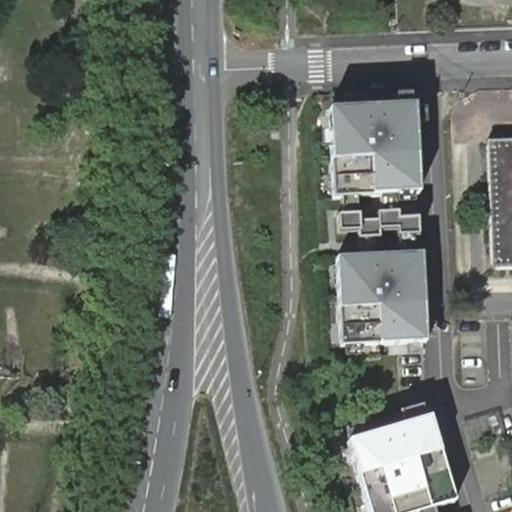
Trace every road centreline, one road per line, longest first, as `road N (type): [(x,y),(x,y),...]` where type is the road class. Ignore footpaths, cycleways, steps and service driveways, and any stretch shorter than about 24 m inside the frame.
road 1 (secondary): [(263,511),(233,399),(196,179)]
road 2 (secondary): [(196,179),(159,511)]
road 3 (residential): [(511,58),(193,70)]
